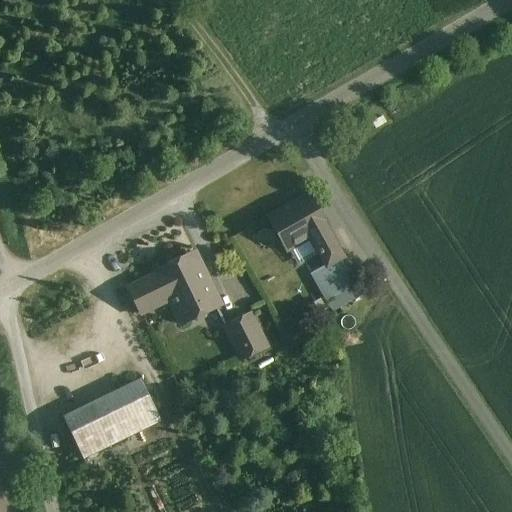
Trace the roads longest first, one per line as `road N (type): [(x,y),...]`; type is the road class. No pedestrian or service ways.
road 1 (unclassified): [(5,291),(510,0)]
road 2 (unclassified): [(5,291),(47,511)]
